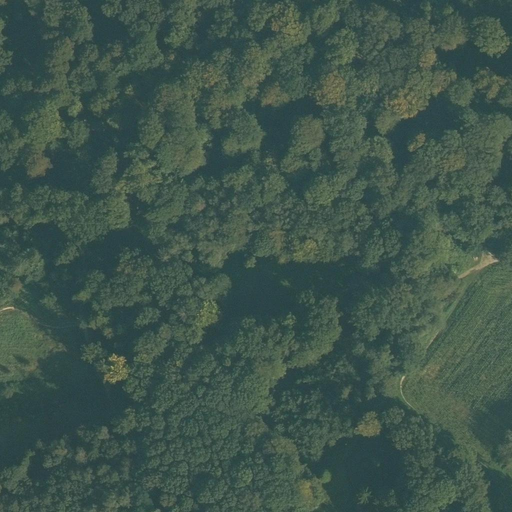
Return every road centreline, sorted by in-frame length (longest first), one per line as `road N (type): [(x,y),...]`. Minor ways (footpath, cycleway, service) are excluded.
road 1 (track): [(105,380),(84,322),(76,182),(52,148)]
road 2 (track): [(499,247),(385,402)]
road 3 (track): [(134,441),(11,484),(0,496)]
